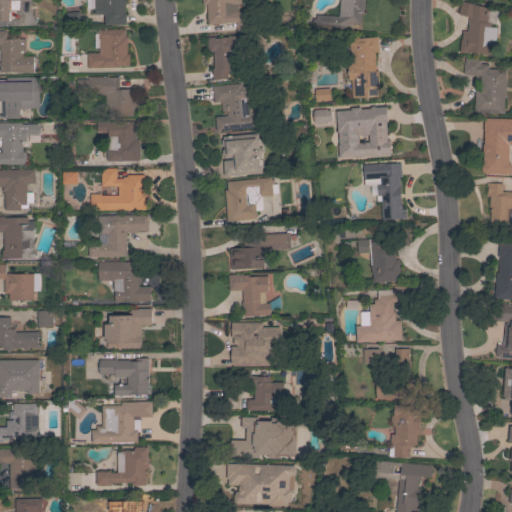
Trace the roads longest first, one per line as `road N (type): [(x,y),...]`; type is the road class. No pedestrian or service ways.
road 1 (residential): [(467,511),(477,459),(452,366),(447,192),(421,60),(421,0)]
road 2 (residential): [(180,511),(193,375),(183,159),(160,0)]
